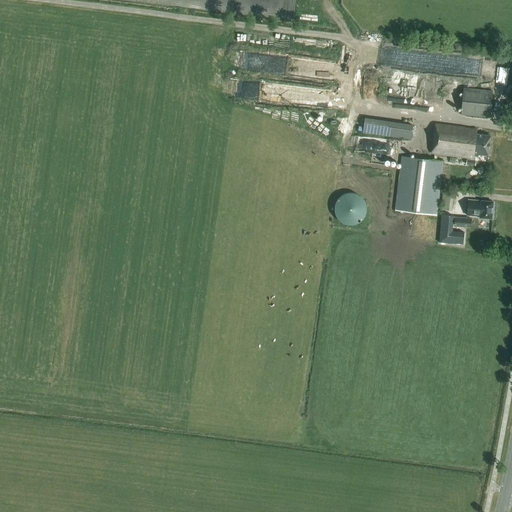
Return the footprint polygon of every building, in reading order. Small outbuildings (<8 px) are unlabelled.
[(490,118),(493,91),(463,88),(460,114),(490,118)] [(410,140),(413,125),(365,118),(363,132),(410,140)] [(467,163),(474,164),(475,158),(476,158),(476,155),(478,156),(478,154),(488,155),(490,135),(476,133),(477,128),(435,123),(431,153),(434,153),(433,161),(403,157),(396,210),(436,215),(442,162),(436,161),(437,153),(472,158),(472,159),(468,158),(467,163)] [(443,190),(442,210),(452,211),(453,191),(443,190)] [(340,207),(340,223),(363,222),(363,193),(335,194),(336,207),(340,207)] [(467,216),(480,217),(479,218),(492,219),(493,202),(480,201),(469,200),(467,216)] [(453,216),(441,215),(439,242),(463,244),(464,232),(452,231),(453,216)]
